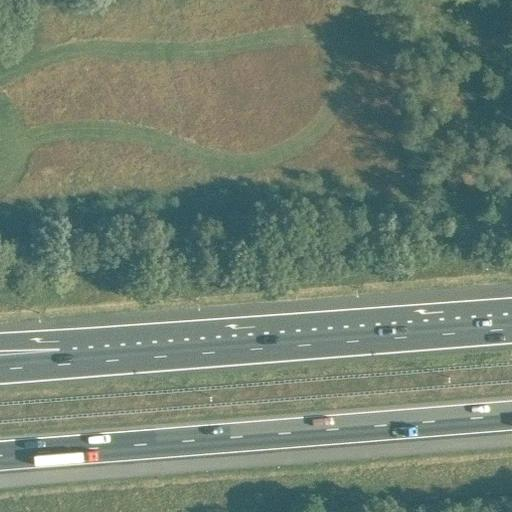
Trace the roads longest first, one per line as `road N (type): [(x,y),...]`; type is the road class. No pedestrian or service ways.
road 1 (motorway): [(511,327),(0,369)]
road 2 (unclassified): [(511,227),(0,267)]
road 3 (motorway): [(0,457),(511,418)]
